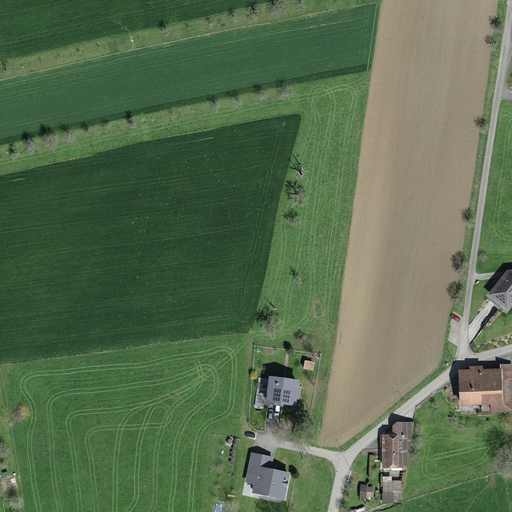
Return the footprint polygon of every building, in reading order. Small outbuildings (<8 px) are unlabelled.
[(511,271),(505,272),(487,296),(508,311),(511,304),(511,271)] [(508,373),(458,373),(459,410),(509,410),(508,373)] [(267,379),(263,404),(291,408),(295,383),(267,379)] [(381,468),(405,469),(408,424),(393,423),(392,437),(383,436),(381,468)] [(281,455),(252,449),(245,482),(257,484),(255,495),(288,502),(295,471),(278,468),(281,455)]
